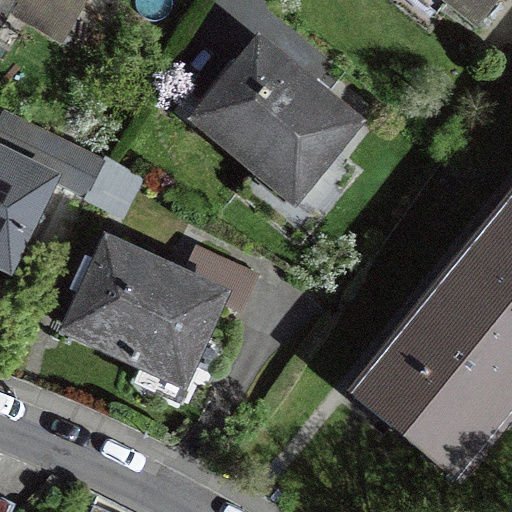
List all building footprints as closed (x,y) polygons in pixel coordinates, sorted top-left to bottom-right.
[(0,0),(0,30),(18,0),(65,0),(79,8),(83,0),(0,0)] [(450,0),(480,24),(499,0),(450,0)] [(260,50),(200,123),(262,174),(266,169),(298,195),(354,127),(314,94),(260,50)] [(0,266),(9,271),(53,179),(88,195),(103,164),(4,117),(0,125),(0,266)] [(104,161),(103,164),(88,195),(124,213),(140,182),(104,161)] [(511,208),(502,220),(511,228),(511,208)] [(429,309),(356,398),(454,478),(511,407),(511,228),(502,220),(429,309)] [(182,282),(109,248),(85,299),(71,331),(106,347),(104,350),(143,368),(144,365),(181,382),(219,300),(237,308),(251,277),(196,251),(182,282)] [(0,511),(11,511),(14,507),(0,501),(0,511)]
